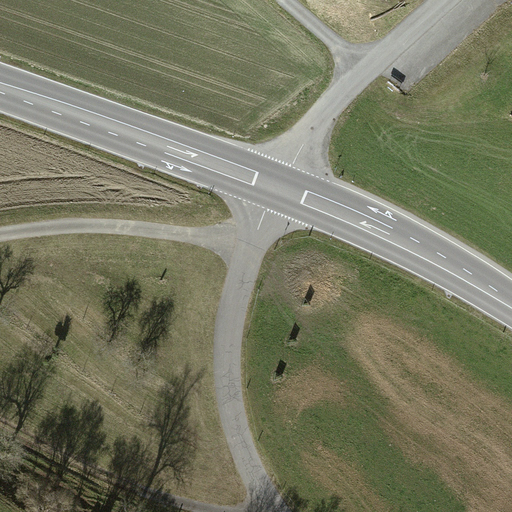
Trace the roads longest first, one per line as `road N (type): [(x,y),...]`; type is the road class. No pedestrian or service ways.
road 1 (residential): [(280,511),(245,449),(229,387),(233,318),(250,245),(281,186)]
road 2 (secondary): [(281,186),(0,85)]
road 3 (secondary): [(511,305),(384,232),(281,186)]
road 4 (track): [(0,236),(79,225),(169,229),(250,245)]
road 5 (unclassified): [(281,186),(315,128),(366,69)]
